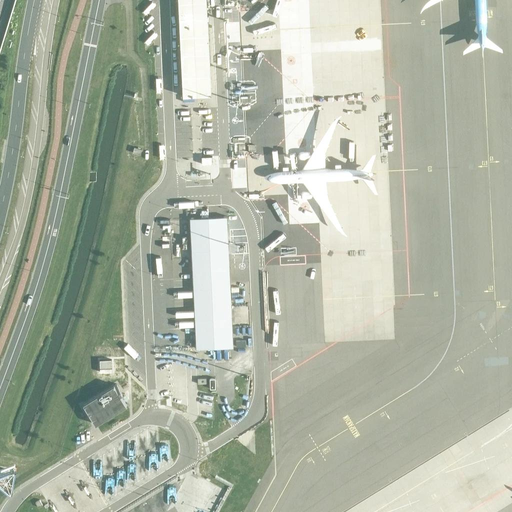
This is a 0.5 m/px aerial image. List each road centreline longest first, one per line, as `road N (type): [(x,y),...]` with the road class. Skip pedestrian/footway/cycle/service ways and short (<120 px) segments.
road 1 (tertiary): [(0,389),(49,244),(99,0)]
road 2 (tertiary): [(34,0),(0,215)]
